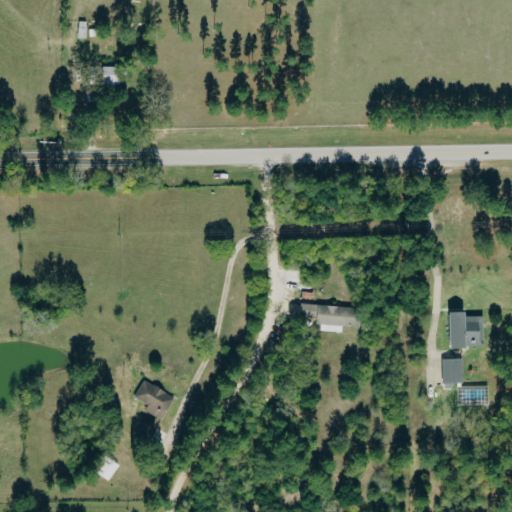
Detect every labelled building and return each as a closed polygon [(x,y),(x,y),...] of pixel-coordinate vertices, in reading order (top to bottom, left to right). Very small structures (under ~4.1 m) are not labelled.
[(122,67),(103,67),(103,85),(122,85),(122,67)] [(301,305),(301,318),(321,319),(320,331),(344,333),(344,328),(363,329),(364,309),(301,305)] [(454,315),(454,349),(485,349),(486,316),(454,315)] [(443,384),(464,384),(464,359),(442,359),(443,384)] [(175,397),(145,381),(136,398),(150,405),(147,412),(158,417),(154,424),(145,419),(135,438),(150,446),(175,397)]
